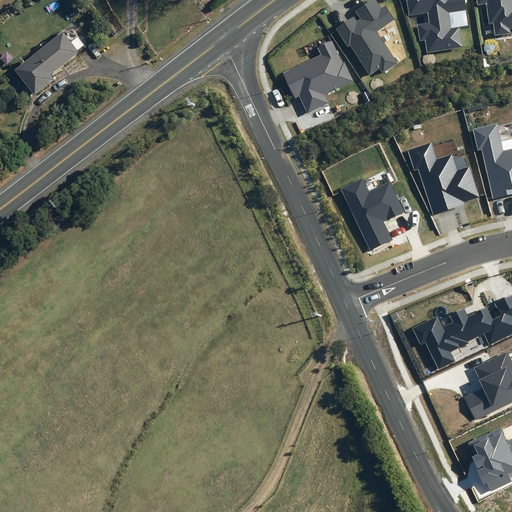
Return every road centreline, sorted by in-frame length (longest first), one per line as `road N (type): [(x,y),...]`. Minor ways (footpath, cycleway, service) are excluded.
road 1 (unclassified): [(346,300),(223,40)]
road 2 (secondary): [(0,211),(223,40)]
road 3 (unclassified): [(448,511),(424,479),(346,300)]
road 4 (residential): [(346,300),(511,241)]
